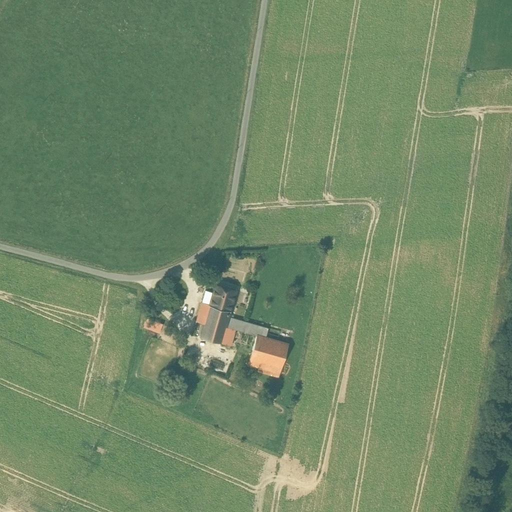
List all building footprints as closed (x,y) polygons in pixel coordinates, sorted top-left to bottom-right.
[(236,290),(215,284),(213,293),(209,305),(230,311),(236,290)] [(209,305),(213,293),(205,291),(202,302),(209,305)] [(268,328),(228,316),(230,311),(209,305),(202,302),(196,321),(204,323),(201,336),(231,345),(235,329),(256,335),(265,337),(268,328)] [(162,324),(147,318),(144,326),(159,332),(162,324)] [(256,335),(250,358),(260,361),(281,367),(288,344),(265,337),(256,335)] [(260,361),(250,358),(248,364),(258,367),(260,361)] [(281,367),(260,361),(258,367),(279,373),(281,367)]
